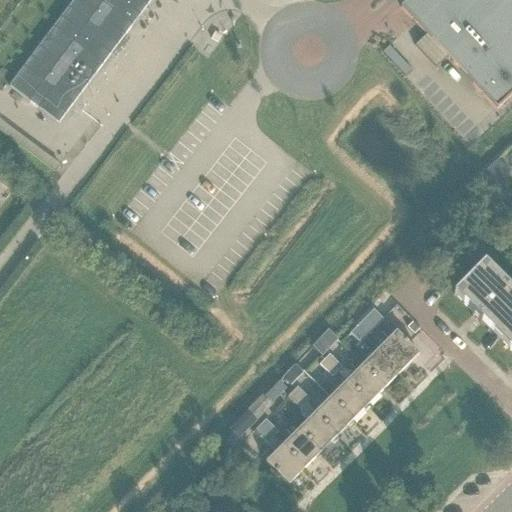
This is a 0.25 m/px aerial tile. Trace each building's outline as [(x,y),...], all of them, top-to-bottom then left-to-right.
[(151,0),(74,0),(8,87),(58,125),(151,0)] [(511,95),(511,0),(408,0),(400,8),(496,111),(511,95)] [(493,170),(490,167),(489,168),(485,172),(488,175),(496,184),(502,179),(493,170)] [(500,342),(511,328),(511,291),(484,264),(453,295),(472,314),(470,316),(479,325),(481,323),(500,342)] [(356,329),(366,339),(383,321),(373,312),(356,329)] [(378,352),(400,374),(418,356),(396,334),(389,327),(382,334),(388,341),(378,352)] [(511,328),(500,342),(511,353),(511,328)] [(360,345),(366,339),(356,329),(350,335),(360,345)] [(327,331),(321,338),(330,347),(337,340),(327,331)] [(384,391),(400,374),(378,352),(362,368),(384,391)] [(326,372),(335,363),(329,357),(320,366),(326,372)] [(384,391),(362,368),(361,368),(355,361),(349,366),(356,373),(346,383),(368,406),(384,391)] [(335,363),(326,372),(332,379),(342,369),(335,363)] [(290,387),(303,374),(294,366),(281,379),(290,387)] [(352,422),(368,406),(346,383),(330,399),(352,422)] [(294,405),(303,395),(297,389),(288,399),(294,405)] [(273,392),(271,390),(270,391),(264,397),(266,399),(272,404),(279,397),(273,392)] [(303,395),(294,405),(300,411),(310,401),(303,395)] [(337,438),(352,422),(330,399),(314,415),(337,438)] [(247,413),(255,421),(262,414),(253,406),(247,413)] [(314,415),(306,406),(299,413),(308,422),(298,432),(321,454),(337,438),(314,415)] [(238,439),(255,421),(247,413),(230,431),(238,439)] [(262,438),(272,428),(265,422),(256,432),(261,437),(262,438)] [(321,454),(298,432),(291,425),(285,431),(292,438),(282,447),(282,448),(304,471),(321,454)] [(282,448),(282,447),(273,439),(278,434),(272,428),(262,438),(261,437),(259,438),(275,455),(265,464),(288,487),(304,471),(282,448)]
